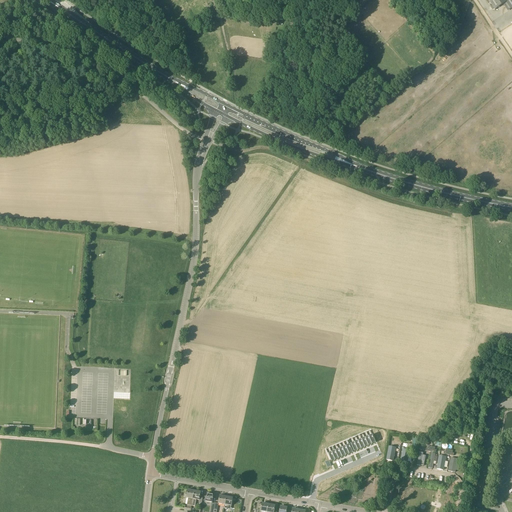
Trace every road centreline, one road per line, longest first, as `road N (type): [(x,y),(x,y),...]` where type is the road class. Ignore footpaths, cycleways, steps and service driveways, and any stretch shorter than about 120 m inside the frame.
road 1 (tertiary): [(152,457),(191,276),(197,172),(207,143)]
road 2 (secondary): [(497,204),(357,167),(223,109)]
road 3 (unclassified): [(207,143),(97,66),(0,35)]
road 4 (secondary): [(223,109),(47,0)]
road 5 (track): [(300,163),(196,313),(181,320)]
road 6 (track): [(340,179),(266,147),(239,151),(208,141)]
road 7 (residential): [(459,511),(459,481),(407,467),(392,479),(386,511)]
